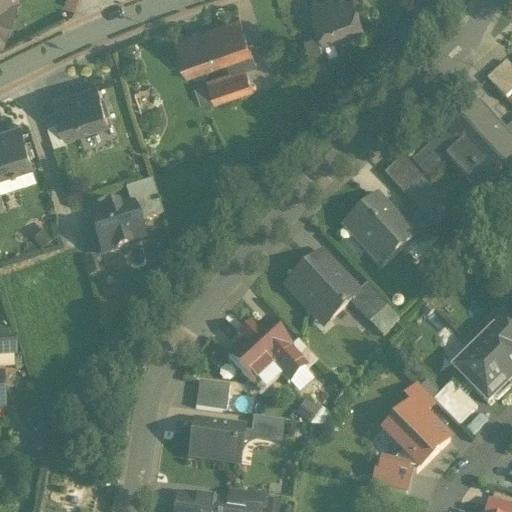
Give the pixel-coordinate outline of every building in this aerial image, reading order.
[(13,0),(0,0),(0,39),(4,28),(0,27),(5,15),(12,17),(13,15),(5,13),(9,0),(13,2),(13,0)] [(352,0),(320,0),(310,3),(319,31),(322,40),(323,40),(362,27),(352,0)] [(237,17),(173,40),(185,73),(224,59),(249,50),(237,17)] [(322,40),(319,31),(302,37),(310,62),(328,56),(323,40),(322,40)] [(249,50),(224,59),(228,72),(229,73),(243,68),(254,64),(249,50)] [(511,70),(505,64),(486,81),(504,101),(511,93),(511,70)] [(243,68),(229,73),(228,72),(205,80),(212,100),(250,87),(243,68)] [(95,86),(51,99),(62,135),(105,121),(95,86)] [(473,113),(446,139),(457,151),(455,153),(474,173),(464,183),(476,196),(504,169),(511,161),(511,153),(499,140),(498,142),(489,133),(491,131),(473,113)] [(18,125),(0,131),(0,169),(8,167),(9,171),(14,169),(13,168),(30,162),(18,125)] [(511,127),(499,140),(511,153),(511,127)] [(422,182),(402,160),(383,176),(404,199),(422,182)] [(377,199),(343,231),(380,271),(412,241),(415,238),(399,221),(377,199)] [(127,208),(90,221),(101,254),(138,241),(127,208)] [(434,232),(413,208),(399,221),(415,238),(412,241),(418,247),(434,232)] [(319,258),(287,289),(312,315),(317,310),(329,323),(349,305),(358,297),(357,296),(347,285),(346,286),(319,258)] [(386,310),(366,288),(357,296),(358,297),(349,305),(368,327),(386,310)] [(511,343),(511,330),(495,313),(484,324),(492,332),(493,331),(509,347),(511,343)] [(265,325),(227,359),(252,387),(272,369),(288,386),(286,387),(287,388),(304,373),(287,355),(290,352),(289,351),(265,325)] [(511,350),(509,347),(493,331),(492,332),(473,351),(510,389),(511,386),(511,350)] [(15,339),(0,339),(0,356),(16,356),(15,339)] [(317,364),(297,343),(289,351),(290,352),(287,355),(304,373),(305,374),(317,364)] [(510,389),(473,351),(452,371),(486,406),(492,401),(497,401),(510,389)] [(229,388),(199,384),(195,410),(226,415),(229,388)] [(464,400),(451,413),(460,422),(473,409),(464,400)] [(413,406),(383,435),(420,472),(449,443),(413,406)] [(304,418),(327,430),(335,416),(324,409),(318,421),(306,414),(304,418)] [(283,423),(251,419),(249,434),(281,438),(283,423)] [(244,432),(210,428),(211,426),(192,425),(187,459),(234,464),(236,449),(242,450),(244,432)] [(260,511),(263,498),(231,493),(229,505),(242,507),(241,511),(260,511)] [(229,505),(178,499),(176,511),(241,511),(242,507),(229,505)]
